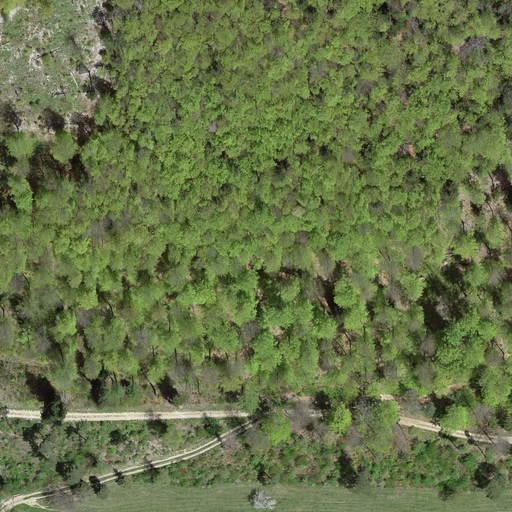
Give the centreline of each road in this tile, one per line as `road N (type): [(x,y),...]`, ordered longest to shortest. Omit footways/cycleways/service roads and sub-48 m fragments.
road 1 (track): [(511,437),(363,412),(0,412)]
road 2 (track): [(0,511),(17,499),(181,457),(280,413)]
